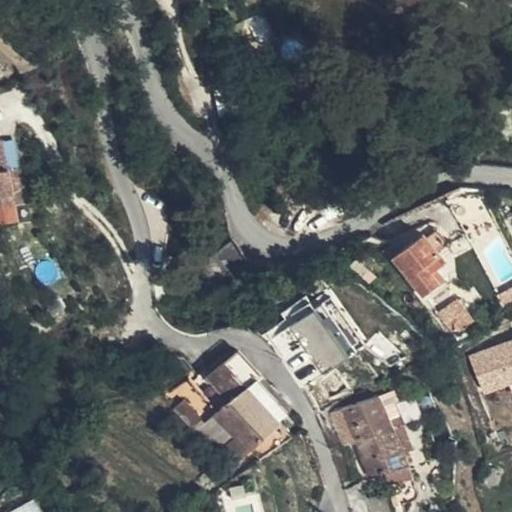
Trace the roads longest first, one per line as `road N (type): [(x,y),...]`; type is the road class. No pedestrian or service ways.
road 1 (residential): [(342,511),(303,406),(263,355),(228,337),(175,340),(149,321),(138,225),(108,150),(100,56),(73,0)]
road 2 (unclassified): [(511,177),(461,175),(302,247),(263,245),(160,104),(122,0)]
